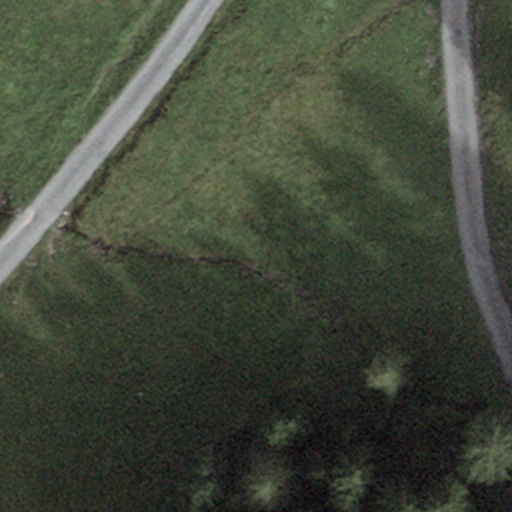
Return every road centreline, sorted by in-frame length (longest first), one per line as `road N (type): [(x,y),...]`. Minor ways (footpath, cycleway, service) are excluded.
road 1 (track): [(511,349),(483,248),(457,0)]
road 2 (track): [(206,0),(0,265)]
